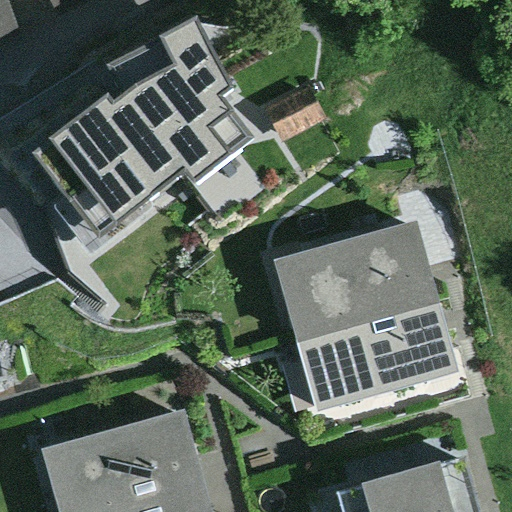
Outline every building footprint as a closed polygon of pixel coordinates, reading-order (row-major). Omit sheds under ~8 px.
[(6,0),(0,0),(0,37),(17,32),(6,0)] [(47,0),(55,14),(80,0),(47,0)] [(40,163),(139,280),(265,186),(218,129),(233,114),(218,98),(227,89),(196,29),(147,52),(154,68),(40,163)] [(272,116),(284,150),(328,128),(314,95),(272,116)] [(420,216),(275,256),(296,336),(442,297),(420,216)] [(442,297),(296,336),(316,407),(461,368),(442,297)] [(43,446),(62,511),(117,511),(207,486),(184,406),(43,446)] [(337,485),(343,511),(482,511),(467,452),(337,485)] [(214,511),(207,486),(117,511),(214,511)]
